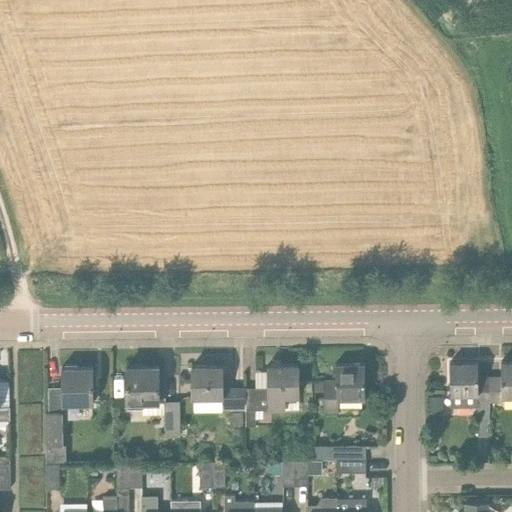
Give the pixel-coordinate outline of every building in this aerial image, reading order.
[(501,376),(488,376),(488,403),(489,403),(502,403),(502,398),(511,397),(511,361),(501,362),(501,376)] [(478,362),(449,363),(450,407),(477,407),(477,418),(478,418),(489,418),(489,403),(488,403),(488,376),(478,377),(478,362)] [(247,388),(245,388),(245,410),(245,426),(255,426),(255,419),(255,410),(263,410),(269,410),(269,411),(285,411),(285,410),(285,402),(285,398),(296,398),(298,398),(297,364),(280,364),(271,365),(268,365),(268,371),(268,388),(256,388),(247,388)] [(322,392),(322,412),(338,412),(338,398),(365,398),(365,364),(335,364),(335,380),(322,380),(322,392)] [(222,365),(192,366),(192,399),(194,399),(222,399),(222,411),(245,410),(245,388),(222,388),(222,365)] [(127,367),(126,367),(127,404),(127,409),(142,409),(142,403),(159,403),(158,374),(158,366),(127,367)] [(63,367),(61,367),(61,387),(62,404),(94,404),(93,367),(74,367),(63,367)] [(165,400),(164,400),(164,413),(164,433),(180,432),(180,400),(165,400)] [(0,420),(9,421),(10,421),(10,407),(8,407),(0,407),(0,420)] [(49,412),(45,412),(45,445),(47,445),(62,445),(63,445),(62,412),(49,412)] [(242,412),(229,412),(229,426),(243,426),(242,412)] [(335,445),(335,460),(366,459),(365,446),(365,445),(335,445)] [(310,458),(310,470),(323,471),(324,458),(310,458)] [(366,459),(335,460),(336,473),(366,473),(366,472),(366,460),(366,459)] [(199,462),(199,487),(212,487),(212,461),(199,462)] [(212,461),(212,487),(224,487),(223,461),(212,461)] [(280,472),(280,461),(267,461),(267,472),(280,472)] [(282,461),(282,486),(295,486),(295,461),(282,461)] [(295,461),(295,486),(308,486),(308,461),(295,461)] [(128,462),(115,462),(116,488),(128,488),(128,462)] [(140,462),(128,462),(128,488),(141,487),(140,462)] [(0,464),(0,488),(10,489),(10,464),(9,464),(0,464)] [(47,464),(46,464),(46,489),(47,489),(58,489),(58,464),(47,464)] [(224,495),(224,511),(253,511),(253,502),(253,501),(234,501),(234,495),(224,495)] [(102,511),(116,511),(117,497),(116,497),(102,497),(102,511)] [(140,497),(140,511),(155,511),(156,497),(140,497)] [(336,511),(336,498),(321,498),(316,505),(315,511),(336,511)] [(464,511),(487,511),(488,502),(465,503),(464,511)]
